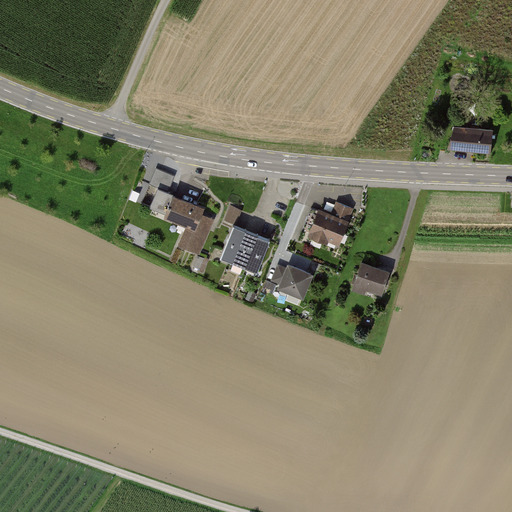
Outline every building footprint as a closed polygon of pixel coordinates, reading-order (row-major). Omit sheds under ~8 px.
[(493,130),(456,126),(450,146),(491,150),(493,130)] [(175,175),(156,168),(150,184),(158,187),(168,191),(175,175)] [(168,191),(158,187),(149,209),(188,225),(180,245),(198,253),(210,224),(199,220),(204,208),(170,194),(171,192),(168,191)] [(332,216),(311,208),(302,231),(337,245),(351,208),(338,202),(332,216)] [(232,228),(234,224),(240,209),(231,206),(223,224),(232,228)] [(270,239),(234,224),(232,228),(220,257),(257,272),(270,239)] [(208,259),(198,255),(194,266),(200,269),(199,271),(203,272),(208,259)] [(390,271),(362,262),(353,289),(381,298),(390,271)] [(314,275),(289,265),(279,288),(304,298),(314,275)]
